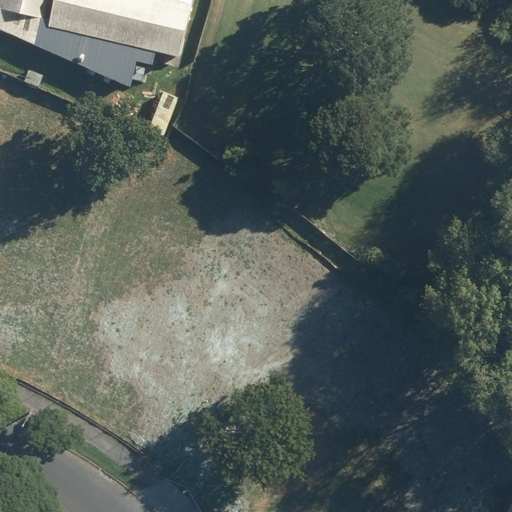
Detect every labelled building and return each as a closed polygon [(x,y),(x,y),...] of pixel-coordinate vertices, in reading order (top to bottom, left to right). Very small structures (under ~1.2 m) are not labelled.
[(0,0),(0,22),(141,82),(147,57),(162,60),(166,46),(189,52),(200,0),(0,0)] [(0,124),(0,292),(30,298),(60,136),(0,124)] [(147,378),(187,387),(222,228),(146,211),(116,350),(152,357),(147,378)] [(235,283),(221,327),(368,374),(385,322),(360,314),(365,297),(332,286),(330,293),(312,288),(314,282),(258,270),(254,283),(235,283)] [(379,446),(363,511),(444,511),(456,464),(379,446)]
